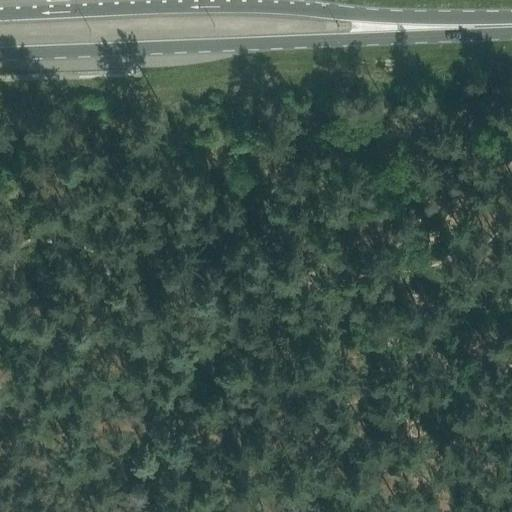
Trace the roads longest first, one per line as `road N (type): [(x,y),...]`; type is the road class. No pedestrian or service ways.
road 1 (primary): [(477,31),(266,6),(0,14)]
road 2 (primary): [(0,54),(477,31)]
